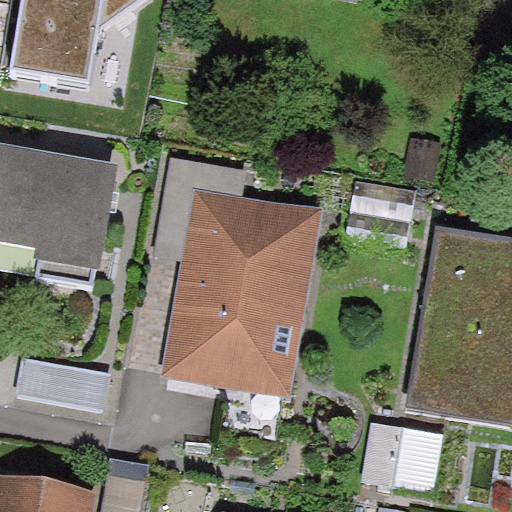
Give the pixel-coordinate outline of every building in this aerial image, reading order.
[(22,0),(11,70),(90,83),(99,28),(144,0),(22,0)] [(447,143),(410,139),(405,183),(442,187),(447,143)] [(120,167),(1,147),(0,154),(0,244),(34,250),(33,260),(101,272),(114,201),(120,167)] [(194,190),(242,198),(247,172),(172,160),(156,258),(182,262),(194,190)] [(417,193),(356,183),(345,244),(407,254),(417,193)] [(242,198),(194,190),(182,262),(163,378),(289,399),(320,211),(242,198)] [(511,242),(438,230),(407,409),(511,426),(511,242)] [(111,374),(23,359),(17,395),(105,410),(111,374)] [(404,430),(372,424),(361,483),(393,489),(404,430)] [(141,511),(147,483),(109,476),(102,511),(141,511)] [(93,511),(97,494),(0,478),(0,511),(93,511)]
